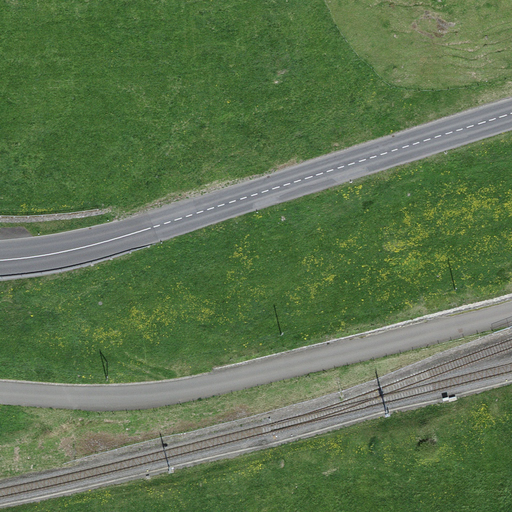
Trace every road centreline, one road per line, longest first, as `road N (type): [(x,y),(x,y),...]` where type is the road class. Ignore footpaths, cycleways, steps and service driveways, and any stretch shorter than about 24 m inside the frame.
road 1 (secondary): [(0,260),(106,241),(511,114)]
road 2 (unclassified): [(0,392),(181,389),(511,310)]
